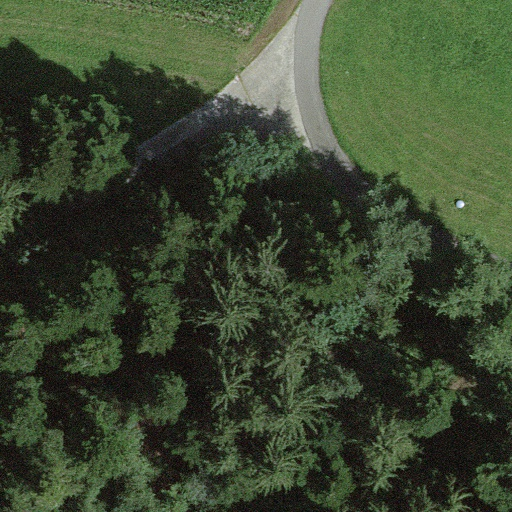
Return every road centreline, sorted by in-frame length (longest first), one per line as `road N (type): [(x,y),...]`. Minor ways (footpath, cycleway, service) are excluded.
road 1 (unclassified): [(511,281),(353,185),(312,129),(305,68),(322,0)]
road 2 (track): [(0,256),(305,68)]
